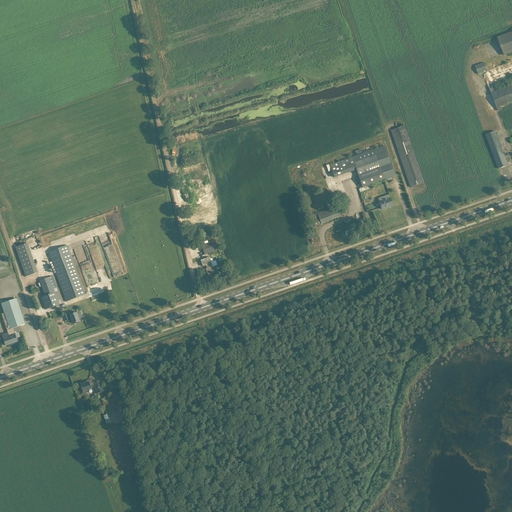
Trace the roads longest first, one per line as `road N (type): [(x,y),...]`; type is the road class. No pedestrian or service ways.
road 1 (primary): [(0,377),(511,200)]
road 2 (track): [(136,0),(201,307)]
road 3 (track): [(0,217),(50,360)]
